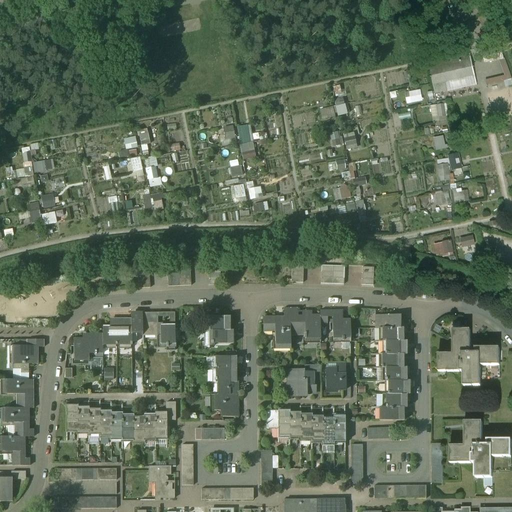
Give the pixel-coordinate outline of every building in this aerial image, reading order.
[(503,52),(488,54),(490,62),(503,59),(502,54),(503,54),(503,52)] [(470,55),(441,62),(445,83),(475,76),(470,55)] [(511,78),(505,60),(499,61),(504,76),(485,80),(487,86),(511,79),(511,78)] [(421,91),(405,94),(407,104),(423,101),(421,91)] [(433,117),(447,117),(446,105),(433,105),(433,117)] [(323,119),(336,117),(334,107),(321,109),(323,119)] [(238,127),(244,160),(258,158),(251,124),(238,127)] [(224,127),(226,140),(236,138),(234,126),(224,127)] [(140,130),(142,145),(151,144),(149,129),(140,130)] [(331,133),(333,147),(343,145),(341,131),(331,133)] [(356,131),(344,132),(345,141),(357,140),(356,131)] [(127,150),(139,147),(136,136),(124,139),(127,150)] [(446,136),(435,138),(437,150),(448,149),(446,136)] [(346,142),(348,150),(359,148),(357,140),(346,142)] [(458,154),(448,156),(452,171),(462,169),(458,154)] [(141,157),(129,159),(133,176),(138,175),(139,183),(146,181),(141,157)] [(145,159),(147,168),(158,166),(157,158),(145,159)] [(53,160),(33,164),(35,173),(54,169),(53,160)] [(241,161),(231,162),(233,178),(243,176),(241,161)] [(330,171),(346,170),(346,161),(330,162),(330,171)] [(104,167),(107,180),(112,179),(110,166),(104,167)] [(149,187),(161,186),(160,167),(148,168),(149,187)] [(21,189),(35,186),(33,177),(19,180),(21,189)] [(356,191),(367,191),(367,182),(356,182),(356,191)] [(233,186),(234,200),(246,199),(245,185),(233,186)] [(251,199),(263,198),(262,187),(249,189),(251,199)] [(336,200),(351,198),(350,187),(335,190),(336,200)] [(451,205),(450,190),(437,191),(438,205),(451,205)] [(164,194),(153,195),(153,209),(164,209),(164,194)] [(53,195),(41,198),(43,210),(55,207),(53,195)] [(463,195),(455,196),(456,204),(464,203),(463,195)] [(38,202),(27,206),(29,212),(40,209),(38,202)] [(55,213),(42,216),(44,226),(56,223),(55,213)] [(13,230),(4,232),(6,239),(14,237),(13,230)] [(475,235),(461,238),(463,247),(477,245),(475,235)] [(451,240),(434,245),(437,255),(455,254),(451,240)] [(220,261),(208,262),(210,286),(221,285),(220,261)] [(149,265),(133,266),(134,278),(138,278),(150,277),(149,265)] [(304,266),(292,266),(292,283),(303,284),(304,266)] [(333,267),(321,267),(321,284),(332,285),(333,267)] [(345,267),(333,267),(332,285),(344,285),(345,267)] [(374,268),(362,268),(362,286),(373,286),(374,268)] [(311,312),(298,312),(298,321),(290,321),(290,323),(290,336),(304,336),(304,340),(320,340),(320,325),(320,316),(311,315),(311,312)] [(137,314),(137,316),(131,316),(131,319),(131,326),(132,326),(132,343),(137,343),(137,334),(143,334),(143,314),(137,314)] [(158,317),(152,318),(152,314),(143,314),(143,334),(143,337),(160,336),(160,345),(166,345),(166,352),(175,351),(175,326),(166,326),(166,324),(158,324),(158,317)] [(397,316),(375,315),(375,329),(382,329),(397,329),(397,316)] [(230,317),(208,317),(208,332),(212,332),(228,331),(228,325),(230,325),(230,317)] [(131,326),(131,319),(117,320),(117,327),(117,346),(132,346),(132,343),(132,326),(131,326)] [(350,320),(333,320),(333,340),(342,340),(342,343),(350,343),(350,320)] [(281,322),(263,322),(263,332),(275,332),(275,346),(290,346),(290,336),(290,323),(290,321),(283,321),(281,321),(281,322)] [(117,327),(102,327),(102,334),(103,346),(117,346),(117,327)] [(397,329),(382,329),(382,342),(385,342),(404,342),(403,329),(397,329)] [(208,332),(206,332),(206,331),(199,331),(199,332),(205,332),(205,347),(214,347),(214,345),(211,345),(211,342),(212,342),(212,332),(208,332)] [(228,331),(212,332),(212,342),(211,342),(211,345),(214,345),(233,345),(233,331),(228,331)] [(470,331),(452,331),(452,355),(438,355),(438,373),(463,373),(463,387),(481,387),(481,366),(499,366),(499,349),(470,349),(470,331)] [(102,334),(83,335),(83,340),(74,340),(74,362),(89,362),(89,359),(103,359),(103,346),(102,334)] [(404,342),(385,342),(385,355),(404,355),(407,355),(406,342),(404,342)] [(27,347),(13,347),(13,370),(21,370),(21,374),(29,374),(29,365),(38,365),(38,357),(34,357),(34,348),(27,348),(27,347)] [(385,355),(382,355),(382,369),(385,369),(404,369),(404,355),(385,355)] [(236,357),(215,358),(215,370),(235,370),(235,365),(236,365),(236,357)] [(114,381),(115,368),(106,368),(106,381),(114,381)] [(404,369),(385,369),(385,382),(387,382),(407,382),(407,369),(404,369)] [(235,370),(215,370),(215,383),(217,383),(235,383),(235,378),(236,378),(236,370),(235,370)] [(337,370),(327,370),(327,393),(337,393),(337,392),(345,392),(345,370),(337,370)] [(305,372),(288,372),(288,385),(293,385),(293,397),(305,397),(305,391),(315,391),(315,373),(315,372),(305,372)] [(34,381),(5,381),(5,395),(16,395),(16,409),(29,409),(34,409),(34,393),(34,381)] [(407,382),(387,382),(387,395),(407,395),(410,395),(410,382),(407,382)] [(235,383),(217,383),(217,396),(237,396),(236,383),(235,383)] [(387,395),(385,395),(386,408),(387,408),(404,408),(407,408),(407,395),(387,395)] [(217,396),(214,396),(214,412),(222,412),(222,418),(238,418),(238,412),(237,412),(237,396),(217,396)] [(166,411),(166,402),(155,402),(155,411),(166,411)] [(175,404),(166,404),(166,414),(167,421),(176,421),(175,404)] [(78,406),(66,406),(66,431),(78,431),(78,408),(78,406)] [(89,408),(78,408),(78,431),(78,433),(89,433),(89,410),(89,408)] [(404,408),(387,408),(386,408),(382,408),(382,422),(404,421),(404,408)] [(16,409),(3,409),(3,423),(15,423),(15,430),(26,430),(26,417),(29,417),(29,409),(16,409)] [(100,410),(89,410),(89,433),(89,435),(100,435),(100,412),(100,410)] [(278,429),(278,412),(277,412),(277,411),(267,411),(267,429),(277,429),(278,429)] [(289,411),(278,411),(278,412),(278,429),(278,437),(289,437),(289,413),(289,411)] [(111,412),(100,412),(100,435),(100,436),(111,436),(111,414),(111,412)] [(122,413),(111,414),(111,436),(111,438),(122,438),(122,415),(122,413)] [(300,413),(289,413),(289,437),(289,439),(300,439),(300,416),(300,413)] [(166,414),(155,414),(155,415),(155,438),(167,438),(167,421),(166,414)] [(133,415),(122,415),(122,438),(122,440),(133,440),(133,417),(133,415)] [(155,415),(144,415),(144,417),(144,440),(155,440),(155,438),(155,415)] [(311,415),(300,416),(300,439),(300,441),(312,441),(311,417),(311,415)] [(144,417),(133,417),(133,440),(133,442),(144,442),(144,440),(144,417)] [(322,417),(311,417),(312,441),(312,442),(323,442),(323,419),(322,417)] [(345,417),(334,417),(334,419),(334,442),(345,442),(345,417)] [(334,442),(334,419),(323,419),(323,442),(323,444),(334,444),(334,442)] [(482,422),(465,422),(465,447),(450,447),(450,464),(475,464),(475,479),(493,479),(493,458),(511,458),(511,440),(482,440),(482,422)] [(390,429),(367,429),(368,441),(390,440),(390,429)] [(15,438),(0,438),(0,452),(12,452),(12,459),(22,459),(22,445),(25,445),(25,438),(15,438)] [(442,445),(431,445),(431,485),(443,485),(442,445)] [(362,446),(351,446),(352,479),(363,479),(362,446)] [(170,467),(149,467),(149,481),(157,481),(157,492),(160,492),(160,499),(174,499),(174,490),(172,490),(172,484),(166,484),(166,482),(167,482),(167,477),(166,477),(166,476),(171,475),(170,467)] [(11,477),(0,477),(0,499),(12,500),(12,480),(12,477),(11,477)] [(306,501),(293,501),(293,502),(285,502),(285,511),(317,511),(317,502),(310,503),(310,504),(306,504),(306,501)] [(344,511),(345,501),(317,501),(317,502),(317,511),(344,511)]
